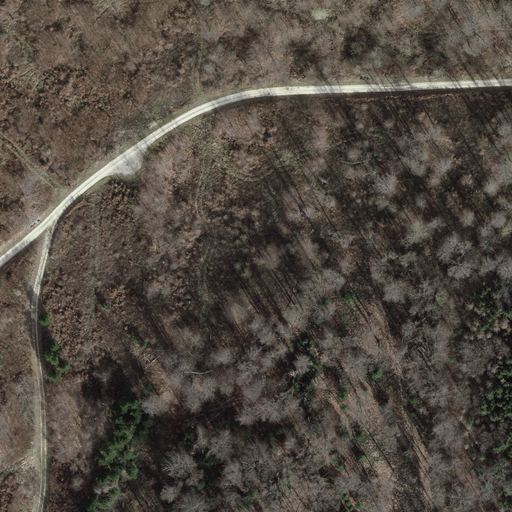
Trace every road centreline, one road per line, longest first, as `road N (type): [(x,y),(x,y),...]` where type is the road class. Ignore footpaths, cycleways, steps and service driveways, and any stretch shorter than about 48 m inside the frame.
road 1 (track): [(0,261),(122,157),(204,107),(271,91),(511,80)]
road 2 (track): [(53,216),(34,284),(37,511)]
